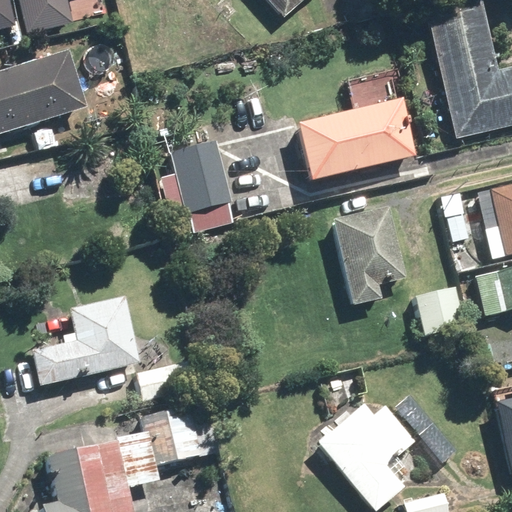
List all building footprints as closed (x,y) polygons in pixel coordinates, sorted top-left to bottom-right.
[(0,0),(0,31),(12,28),(5,0),(0,0)] [(11,0),(21,39),(68,27),(63,5),(81,1),(81,0),(11,0)] [(259,0),(280,22),(303,0),(259,0)] [(477,0),(475,0),(421,12),(450,143),(511,128),(511,68),(494,72),(477,0)] [(0,136),(82,112),(65,56),(0,75),(0,136)] [(346,94),(351,115),(294,129),(307,185),(409,159),(396,104),(389,105),(384,84),(346,94)] [(170,176),(181,219),(226,208),(215,165),(170,176)] [(511,183),(485,191),(486,196),(473,199),(483,235),(495,232),(502,260),(511,257),(511,183)] [(386,213),(330,227),(349,309),(378,302),(375,290),(403,284),(386,213)] [(462,214),(442,220),(449,247),(470,242),(462,214)] [(511,271),(473,281),(482,321),(511,313),(511,271)] [(450,291),(411,300),(421,340),(460,330),(450,291)] [(138,369),(123,301),(65,314),(71,339),(58,342),(59,349),(29,355),(36,391),(138,369)] [(184,365),(132,378),(139,405),(191,393),(184,365)] [(486,400),(502,477),(511,474),(511,376),(503,378),(507,395),(486,400)] [(137,420),(140,436),(112,442),(114,448),(44,463),(54,507),(36,511),(127,511),(123,493),(156,486),(152,470),(199,460),(188,409),(137,420)] [(319,434),(323,439),(314,447),(367,511),(376,511),(400,492),(382,471),(409,448),(378,411),(367,420),(359,410),(331,433),(326,428),(319,434)] [(399,507),(400,511),(443,511),(439,497),(399,507)]
